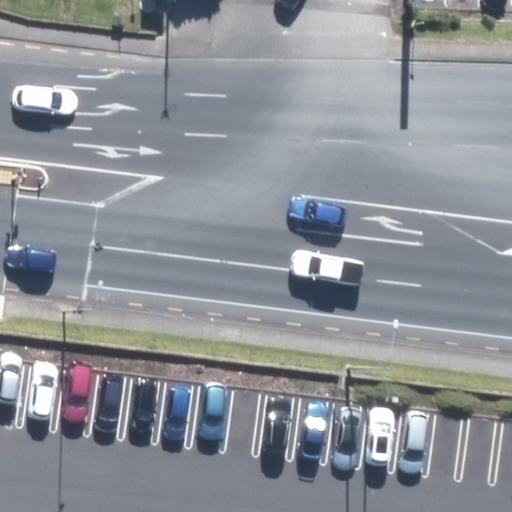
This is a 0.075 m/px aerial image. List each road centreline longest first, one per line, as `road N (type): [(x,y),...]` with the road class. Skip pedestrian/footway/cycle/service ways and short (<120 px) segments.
road 1 (secondary): [(172,192),(455,225)]
road 2 (secondary): [(0,114),(172,192)]
road 3 (secondary): [(172,192),(0,236)]
